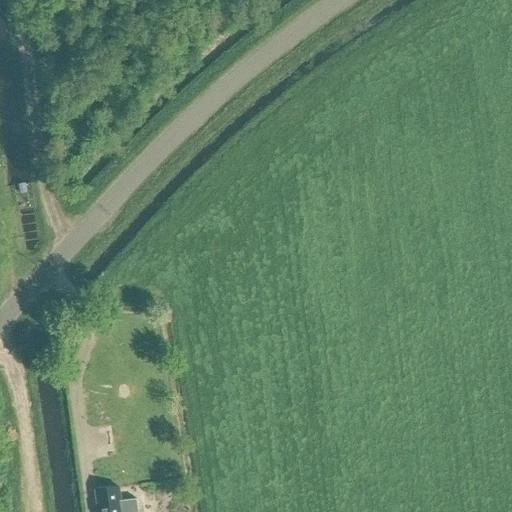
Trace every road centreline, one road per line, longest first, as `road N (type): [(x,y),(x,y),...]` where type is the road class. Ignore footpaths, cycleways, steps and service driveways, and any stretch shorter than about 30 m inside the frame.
road 1 (unclassified): [(0,323),(225,92),(344,0)]
road 2 (track): [(18,0),(56,261)]
road 3 (track): [(36,511),(16,374),(0,348)]
